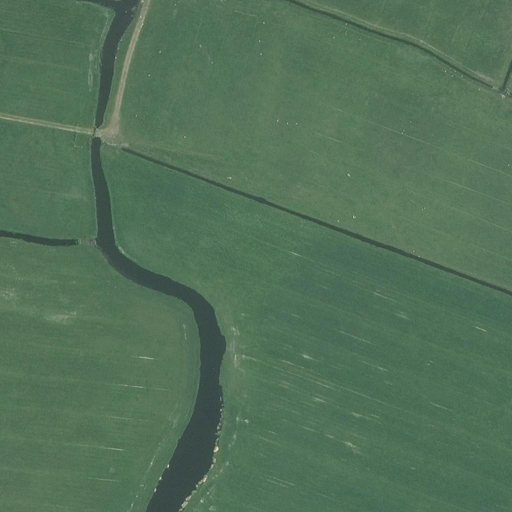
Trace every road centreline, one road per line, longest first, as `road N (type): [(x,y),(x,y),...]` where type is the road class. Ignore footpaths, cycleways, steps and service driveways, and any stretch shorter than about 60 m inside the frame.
road 1 (track): [(110,137),(110,155),(511,302)]
road 2 (track): [(144,0),(110,137)]
